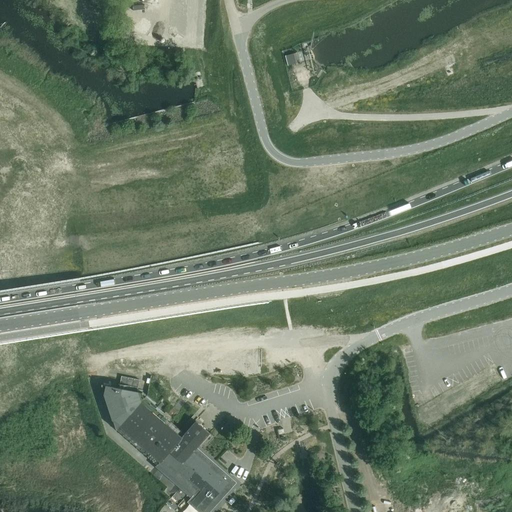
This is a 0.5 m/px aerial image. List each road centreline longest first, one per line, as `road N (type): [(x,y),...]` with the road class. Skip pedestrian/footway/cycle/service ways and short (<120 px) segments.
road 1 (trunk): [(511,163),(270,252),(0,300)]
road 2 (trunk): [(0,311),(331,251),(511,194)]
road 3 (unclassified): [(0,325),(331,275),(511,229)]
road 4 (unclassified): [(511,111),(403,151),(287,160),(263,137),(237,28)]
road 5 (unclassified): [(356,511),(327,390),(334,364),(378,335),(511,288)]
road 6 (track): [(507,113),(314,111),(301,68)]
